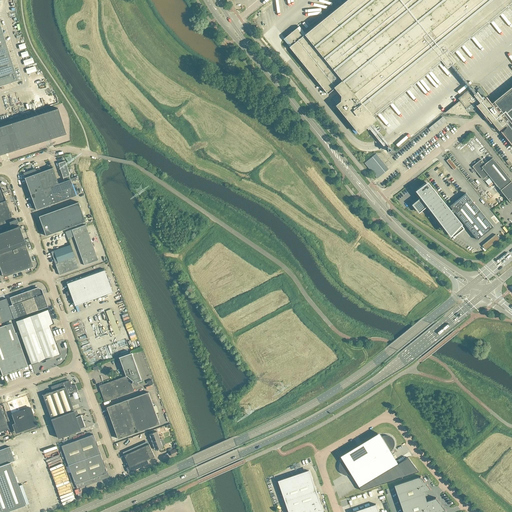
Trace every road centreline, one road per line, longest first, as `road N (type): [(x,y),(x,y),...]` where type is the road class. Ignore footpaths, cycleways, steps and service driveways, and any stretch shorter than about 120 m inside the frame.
road 1 (primary): [(467,286),(336,388),(76,511)]
road 2 (primary): [(109,511),(349,396),(480,295)]
road 3 (unclassified): [(328,323),(285,268),(130,162),(66,148),(9,167)]
road 4 (unclassified): [(336,511),(319,455),(390,415),(472,511)]
road 5 (unclassified): [(377,199),(476,117)]
road 6 (secondary): [(473,281),(377,199)]
road 7 (secondary): [(372,204),(467,286)]
